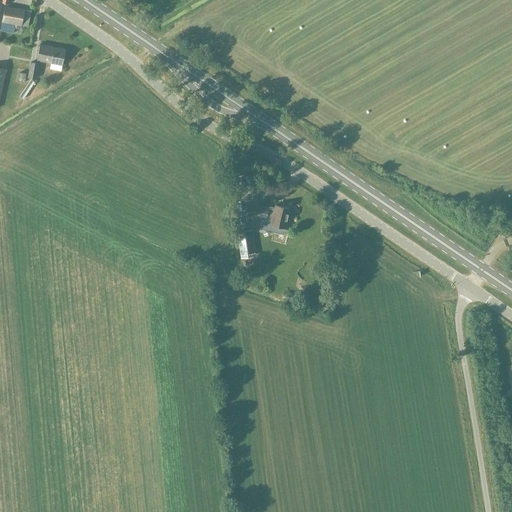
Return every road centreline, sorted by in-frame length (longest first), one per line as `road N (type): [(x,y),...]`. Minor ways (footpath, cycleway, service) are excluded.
road 1 (unclassified): [(469,288),(287,165),(194,117),(121,52),(45,0)]
road 2 (primary): [(480,269),(83,0)]
road 3 (unclassified): [(487,511),(457,323),(469,288)]
